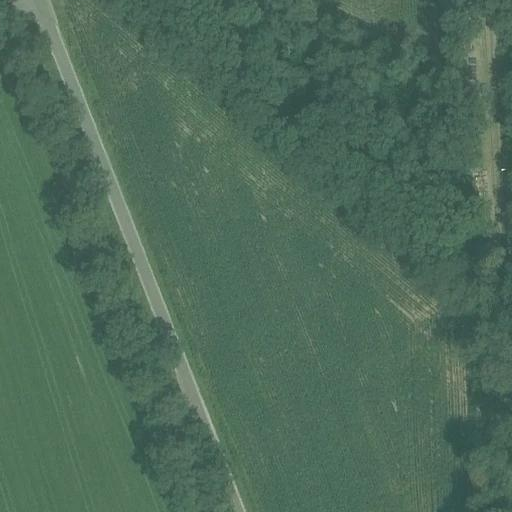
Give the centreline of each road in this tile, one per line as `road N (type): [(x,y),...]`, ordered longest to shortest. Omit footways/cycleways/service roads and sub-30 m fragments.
road 1 (unclassified): [(237,511),(38,0)]
road 2 (track): [(150,0),(511,299)]
